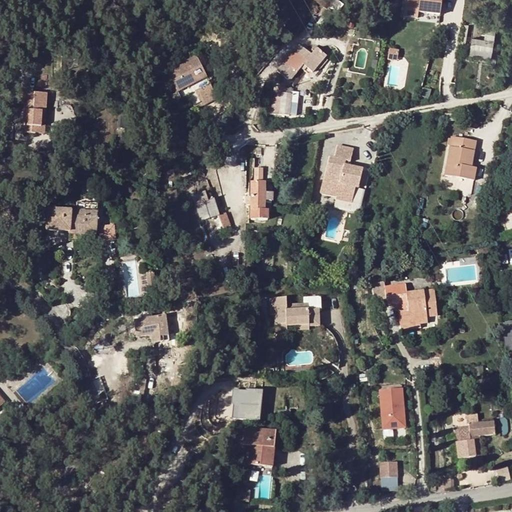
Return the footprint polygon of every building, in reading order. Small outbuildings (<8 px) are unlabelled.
[(418,11),(439,15),(441,0),(404,0),(402,16),(417,18),(418,11)] [(472,39),(471,48),(492,51),(496,30),(487,28),(485,41),(472,39)] [(304,65),(306,66),(320,52),(316,48),(313,51),(311,49),(308,52),(299,45),(276,70),(286,78),(292,78),(301,68),(304,65)] [(492,51),(471,48),(470,55),(491,59),(492,51)] [(320,52),(306,66),(307,67),(312,71),(325,56),(320,52)] [(196,57),(166,71),(177,92),(206,78),(196,57)] [(209,85),(194,92),(201,106),(217,99),(209,85)] [(288,116),(289,114),(291,94),(284,93),(285,88),(284,87),(274,86),(273,97),(272,114),(288,116)] [(42,112),(45,112),(47,94),(36,93),(36,90),(26,90),(23,132),(36,133),(36,127),(41,127),(42,112)] [(291,94),(289,114),(296,115),(298,93),(291,92),(291,94)] [(44,134),(45,112),(42,112),(41,127),(36,127),(36,133),(44,134)] [(334,158),(329,157),(320,193),(335,197),(335,199),(352,203),(355,189),(358,189),(363,170),(344,165),(345,161),(350,162),(353,150),(337,146),(334,158)] [(263,158),(255,158),(254,183),(263,183),(263,181),(263,158)] [(483,161),(481,174),(492,176),(494,164),(483,161)] [(276,165),(268,164),(267,176),(275,176),(276,165)] [(486,205),(492,176),(481,174),(463,170),(461,179),(466,180),(465,184),(461,209),(484,214),(485,212),(488,212),(489,206),(486,205)] [(251,183),(251,220),(267,220),(268,211),(264,210),(264,201),(272,202),(272,187),(268,187),(268,193),(264,193),(265,183),(263,183),(254,183),(251,183)] [(202,221),(219,216),(213,199),(208,200),(205,192),(194,196),(202,221)] [(96,236),(97,218),(71,216),(71,211),(48,210),(47,230),(70,232),(78,232),(77,235),(96,236)] [(226,214),(219,216),(223,229),(230,226),(226,214)] [(100,224),(100,241),(115,241),(114,224),(100,224)] [(260,232),(251,231),(251,246),(258,247),(260,232)] [(397,306),(400,326),(420,324),(427,323),(427,317),(437,316),(434,291),(407,294),(406,285),(385,287),(387,307),(397,306)] [(274,297),(274,324),(284,324),(285,324),(289,297),(274,297)] [(308,325),(308,327),(319,327),(319,311),(309,310),(309,304),(304,304),(297,304),(297,308),(293,308),(291,307),(291,297),(289,297),(285,324),(308,325)] [(304,297),(304,304),(309,304),(309,310),(319,311),(321,311),(321,297),(304,297)] [(165,316),(135,320),(135,329),(139,329),(140,337),(151,336),(167,333),(165,316)] [(0,378),(0,421),(1,423),(22,406),(0,378)] [(147,380),(138,378),(134,394),(142,396),(143,396),(147,380)] [(234,387),(230,417),(257,421),(262,391),(234,387)] [(270,389),(272,411),(287,410),(284,387),(275,388),(270,389)] [(402,389),(387,390),(390,429),(405,428),(402,389)] [(133,394),(131,402),(140,404),(142,396),(134,394),(133,394)] [(287,411),(273,413),(274,421),(277,421),(288,419),(287,411)] [(459,459),(467,458),(465,442),(474,442),(473,437),(495,435),(493,422),(472,425),(471,416),(466,417),(467,425),(469,425),(469,428),(454,429),(455,442),(457,443),(459,459)] [(384,429),(384,437),(394,436),(394,433),(406,432),(406,428),(384,429)] [(272,468),(276,433),(245,429),(243,446),(245,446),(250,447),(249,454),(248,465),(272,468)] [(475,457),(474,442),(465,442),(467,458),(475,457)] [(405,461),(388,463),(389,478),(406,476),(405,461)] [(431,486),(431,492),(437,491),(452,490),(451,479),(434,481),(434,486),(431,486)] [(249,492),(241,491),(240,501),(248,502),(249,492)]
